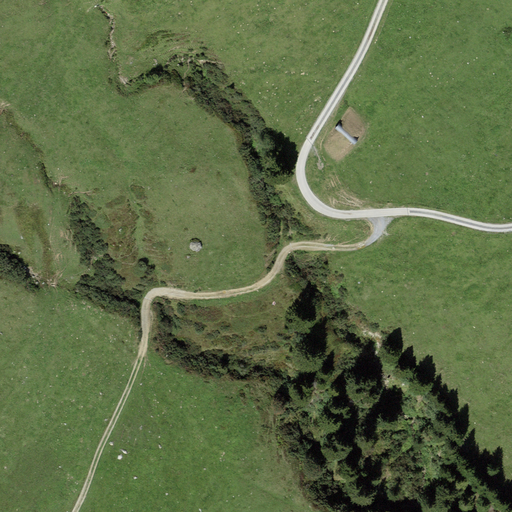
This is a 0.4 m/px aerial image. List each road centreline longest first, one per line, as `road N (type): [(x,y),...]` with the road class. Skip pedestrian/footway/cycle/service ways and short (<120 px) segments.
road 1 (track): [(76,511),(146,335),(144,303),(160,291),(239,294),(270,280),(287,248),(301,242),(363,248),(385,211)]
road 2 (track): [(384,0),(301,155),(299,179),(308,200),(328,212),(385,211)]
road 3 (track): [(385,211),(511,227)]
